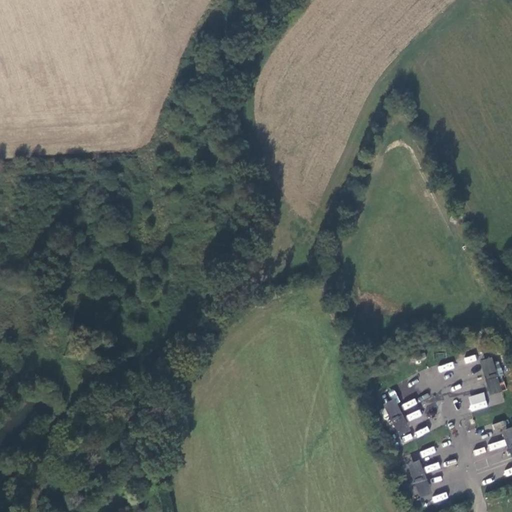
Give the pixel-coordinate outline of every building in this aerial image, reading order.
[(490,357),(478,361),(489,396),(502,392),(490,357)] [(483,392),(467,397),(472,411),(488,406),(483,392)] [(393,398),(381,404),(397,435),(408,429),(393,398)] [(404,409),(417,405),(415,399),(402,403),(404,409)] [(409,422),(422,415),(419,409),(406,415),(409,422)] [(494,429),(506,428),(505,421),(493,423),(494,429)] [(511,426),(499,431),(511,461),(511,426)] [(475,456),(486,452),(484,446),(473,450),(475,456)] [(418,460),(406,464),(419,496),(431,492),(418,460)]
